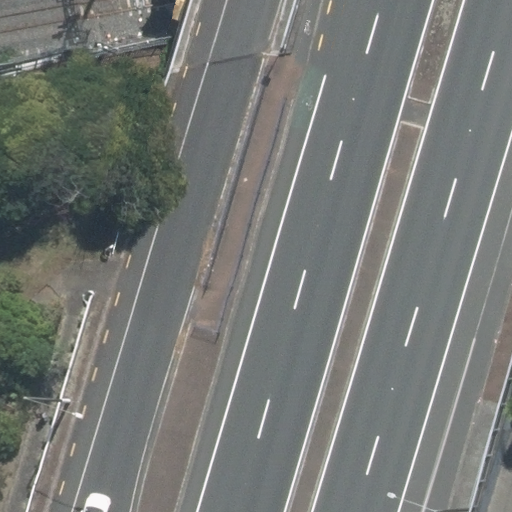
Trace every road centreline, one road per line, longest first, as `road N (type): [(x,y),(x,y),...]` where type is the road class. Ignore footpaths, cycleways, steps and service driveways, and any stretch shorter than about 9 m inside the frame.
road 1 (primary): [(243,511),(398,0)]
road 2 (primary): [(103,511),(257,0)]
road 3 (primary): [(511,45),(366,511)]
